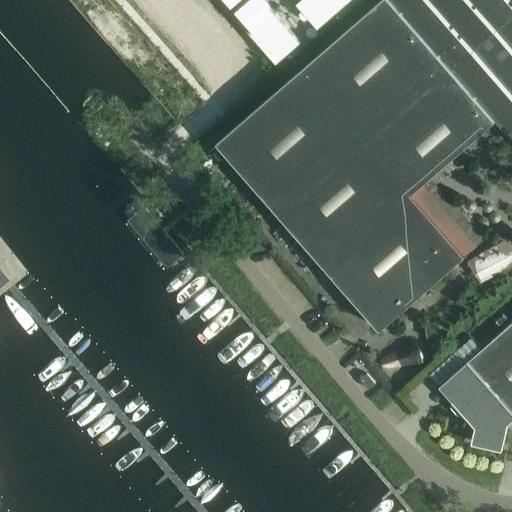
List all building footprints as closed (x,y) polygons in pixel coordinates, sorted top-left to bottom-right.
[(511,0),(382,0),(217,144),(380,331),(457,265),(404,202),(496,121),(511,139),(511,0)] [(302,42),(265,0),(246,0),(233,12),(277,63),(302,42)] [(302,0),(298,4),(319,28),(351,0),(302,0)] [(120,207),(150,182),(66,96),(44,115),(120,207)] [(150,182),(120,207),(171,269),(206,240),(156,178),(150,182)] [(211,180),(209,182),(201,189),(215,205),(225,196),(211,180)] [(511,322),(468,361),(511,411),(511,322)] [(439,387),(452,402),(458,397),(477,419),(473,439),(503,446),(508,425),(508,424),(506,421),(511,416),(511,411),(468,361),(439,387)] [(368,388),(375,383),(367,373),(360,378),(368,388)]
